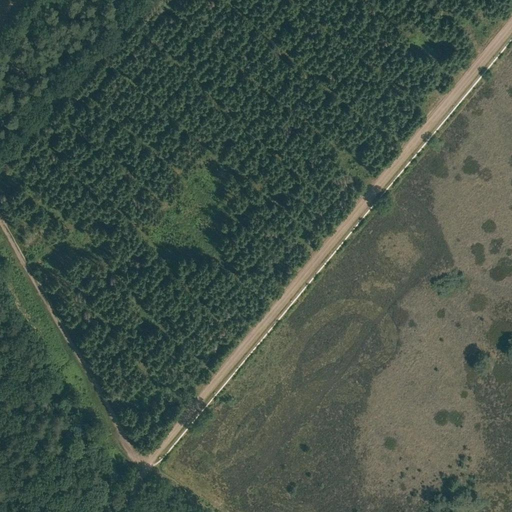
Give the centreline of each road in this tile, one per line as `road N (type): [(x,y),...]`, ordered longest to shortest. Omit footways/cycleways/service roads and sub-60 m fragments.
road 1 (track): [(511,24),(143,469)]
road 2 (track): [(143,469),(0,226)]
